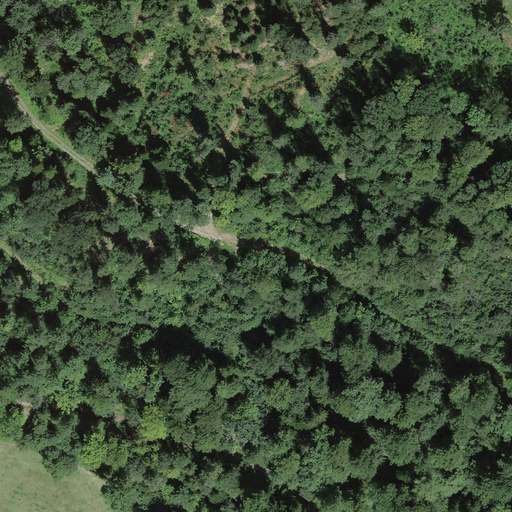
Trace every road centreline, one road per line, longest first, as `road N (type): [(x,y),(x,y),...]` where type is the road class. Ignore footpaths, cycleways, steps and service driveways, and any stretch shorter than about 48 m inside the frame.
road 1 (track): [(0,74),(52,136),(119,190),(179,223),(303,256),(441,346),(511,379)]
road 2 (track): [(0,399),(54,403),(190,435),(229,450),(323,511)]
